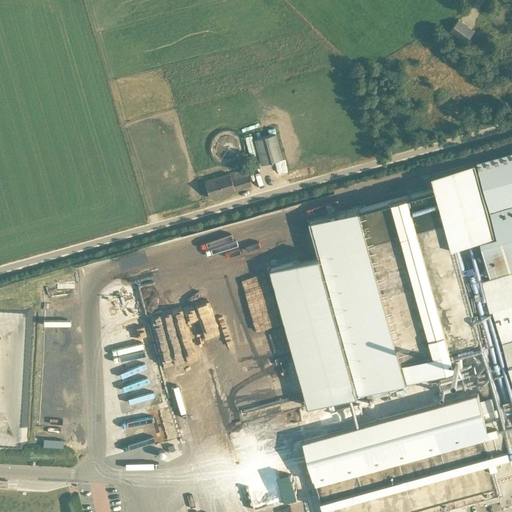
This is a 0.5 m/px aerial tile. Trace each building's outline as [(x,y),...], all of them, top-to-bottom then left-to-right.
[(450,30),(466,42),(475,30),(459,18),(450,30)] [(240,122),(244,133),(259,128),(256,118),(240,122)] [(282,158),(275,132),(254,138),(261,163),(282,158)] [(309,405),(404,379),(452,366),(463,363),(458,346),(478,340),(453,245),(480,238),(490,274),(511,268),(511,149),(475,160),(475,161),(432,173),(436,186),(359,207),(359,206),(310,220),(319,254),(271,267),(282,306),(309,405)] [(274,160),(278,176),(288,174),(284,158),(274,160)] [(248,173),(246,167),(204,180),(209,197),(251,184),(259,181),(256,171),(248,173)] [(141,247),(116,255),(118,264),(144,256),(141,247)] [(511,269),(482,278),(490,308),(493,307),(511,376),(511,384),(511,386),(511,269)] [(118,331),(133,330),(132,320),(117,321),(118,331)] [(155,348),(165,346),(162,325),(152,326),(155,348)] [(511,501),(511,461),(510,456),(499,415),(486,419),(478,392),(379,419),(304,440),(311,463),(310,463),(312,471),(313,471),(315,478),(316,478),(325,511),(428,511),(434,510),(438,509),(479,498),(481,505),(486,503),(497,500),(497,499),(500,498),(502,505),(511,501)] [(64,439),(44,438),(43,447),(63,448),(64,439)]
